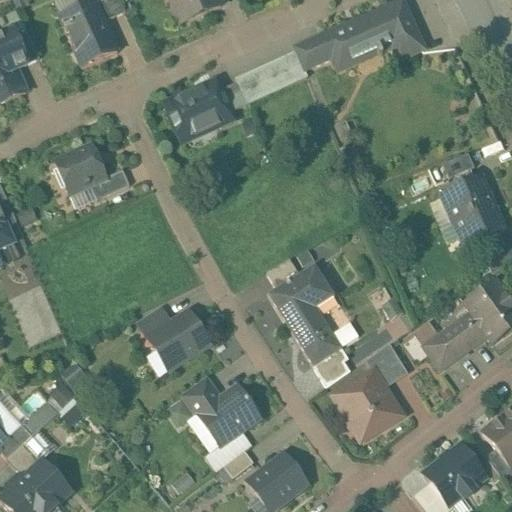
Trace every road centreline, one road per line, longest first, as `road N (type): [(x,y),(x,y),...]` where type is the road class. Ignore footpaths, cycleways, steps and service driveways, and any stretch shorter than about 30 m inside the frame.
road 1 (residential): [(357,492),(216,287),(118,92)]
road 2 (residential): [(118,92),(327,0)]
road 3 (residential): [(357,492),(511,375)]
road 4 (residential): [(0,146),(118,92)]
